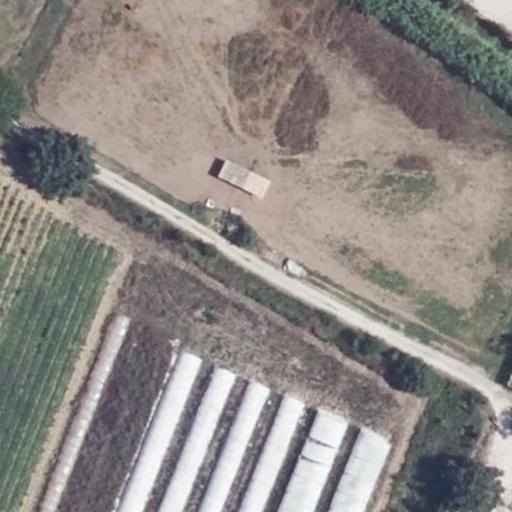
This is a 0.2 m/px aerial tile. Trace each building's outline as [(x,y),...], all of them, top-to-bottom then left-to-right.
[(221,175),(242,187),(251,170),(230,159),(221,175)] [(39,511),(56,511),(131,320),(116,314),(39,511)] [(118,511),(142,511),(202,359),(184,351),(118,511)] [(160,511),(182,511),(237,375),(218,367),(160,511)] [(200,511),(221,511),(270,389),(252,381),(200,511)] [(240,511),(263,511),(306,404),(286,396),(240,511)] [(281,511),(313,511),(348,425),(320,413),(281,511)] [(331,511),(364,511),(392,445),(363,433),(331,511)]
